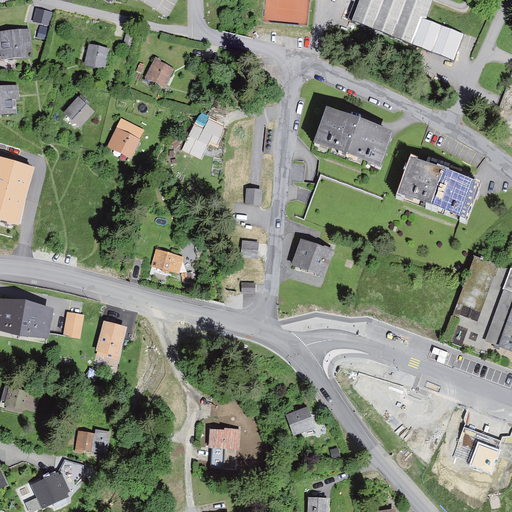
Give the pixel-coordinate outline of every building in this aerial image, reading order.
[(360,0),(352,23),(413,46),(423,19),(430,0),(360,0)] [(52,13),(36,9),(32,22),(48,26),(52,13)] [(464,34),(423,19),(413,46),(454,61),(464,34)] [(29,29),(0,31),(0,44),(2,61),(33,58),(29,29)] [(132,48),(135,35),(128,33),(125,46),(132,48)] [(91,48),(90,51),(88,50),(85,64),(95,66),(95,64),(102,65),(105,52),(91,48)] [(155,59),(146,75),(163,83),(169,71),(156,64),(158,60),(155,59)] [(16,88),(0,89),(0,114),(18,113),(16,88)] [(78,99),(66,112),(79,123),(91,111),(78,99)] [(394,131),(327,107),(314,144),(381,168),(394,131)] [(226,128),(209,119),(204,128),(194,124),(181,150),(201,160),(210,142),(218,146),(226,128)] [(137,140),(119,130),(109,148),(128,157),(133,147),(137,149),(139,145),(135,143),(137,140)] [(0,220),(20,226),(37,167),(0,156),(0,220)] [(479,182),(411,157),(397,194),(465,218),(479,182)] [(295,217),(306,221),(319,186),(298,184),(295,217)] [(259,204),(260,193),(249,192),(248,203),(259,204)] [(243,240),(242,255),(257,257),(259,241),(243,240)] [(323,252),(304,245),(296,270),(324,279),(335,250),(325,247),(323,252)] [(465,254),(475,257),(443,342),(448,344),(449,343),(485,356),(487,353),(501,358),(506,346),(511,348),(511,266),(485,256),(486,252),(478,249),(477,252),(467,249),(465,254)] [(160,250),(156,265),(178,271),(182,257),(160,250)] [(242,284),(242,292),(255,293),(255,284),(242,284)] [(0,329),(48,338),(53,308),(0,299),(0,329)] [(69,314),(65,336),(80,338),(84,316),(69,314)] [(124,331),(105,326),(98,355),(114,359),(115,355),(117,355),(124,331)] [(251,368),(253,361),(245,359),(243,365),(251,368)] [(99,375),(90,370),(86,376),(94,381),(99,375)] [(12,389),(5,387),(0,404),(0,407),(17,412),(18,410),(22,411),(23,408),(35,412),(38,399),(12,391),(12,389)] [(311,426),(304,410),(294,414),(295,417),(291,419),(297,432),(311,426)] [(448,462),(494,477),(505,440),(462,425),(448,462)] [(238,448),(240,432),(211,430),(210,446),(238,448)] [(97,436),(82,433),(79,449),(108,454),(112,433),(101,431),(101,433),(98,432),(97,436)] [(65,460),(56,476),(44,481),(46,484),(35,489),(39,497),(26,503),(29,511),(30,511),(65,496),(84,477),(84,466),(65,460)] [(7,468),(0,471),(0,481),(0,483),(0,482),(0,486),(13,481),(7,468)] [(324,511),(325,508),(328,509),(329,498),(309,497),(308,504),(312,505),(311,511),(324,511)] [(67,502),(64,498),(53,503),(55,508),(67,502)]
